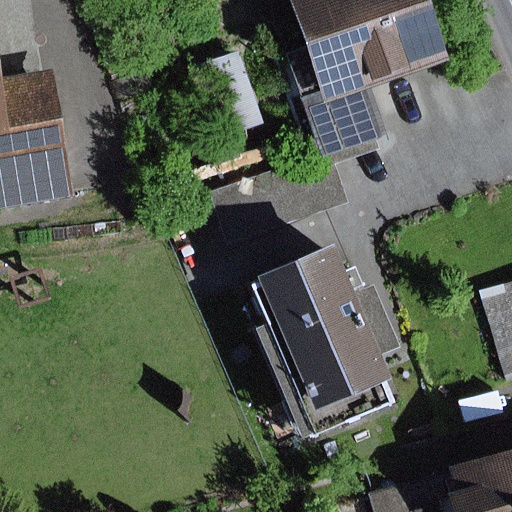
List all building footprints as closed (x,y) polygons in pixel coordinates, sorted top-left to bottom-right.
[(437,62),(416,0),(274,0),(292,50),(271,57),(305,157),(204,191),(222,244),(343,202),(330,165),(374,150),(370,139),(381,135),(365,86),(437,62)] [(259,123),(234,51),(185,68),(210,140),(259,123)] [(149,67),(109,81),(115,98),(155,85),(149,67)] [(0,77),(0,209),(66,198),(44,70),(0,77)] [(250,325),(238,330),(285,444),(383,404),(364,358),(388,348),(362,284),(347,290),(338,268),(326,273),(314,245),(237,277),(239,283),(233,285),(250,325)] [(511,280),(476,291),(502,381),(511,378),(511,280)] [(511,511),(511,446),(436,468),(438,472),(360,494),(364,511),(511,511)]
